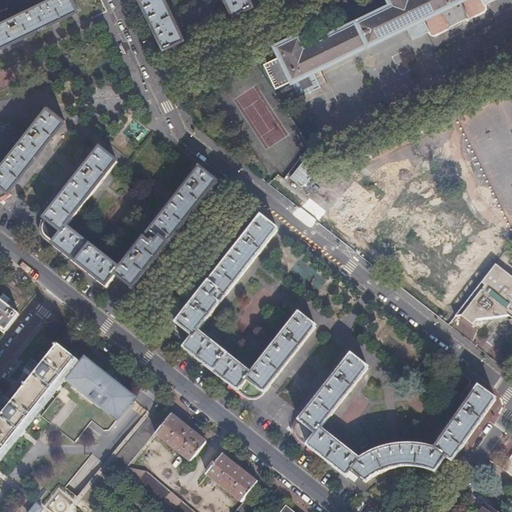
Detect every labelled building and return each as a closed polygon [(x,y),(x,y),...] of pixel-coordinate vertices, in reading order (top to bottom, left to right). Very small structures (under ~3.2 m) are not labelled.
[(63,119),(46,106),(0,163),(0,46),(76,9),(71,0),(41,0),(0,20),(0,196),(2,196),(3,195),(4,194),(5,193),(63,119)] [(138,0),(162,48),(181,38),(162,0),(225,0),(232,14),(251,4),(248,0),(138,0)] [(386,0),(388,3),(303,44),(297,31),(272,43),(277,54),(261,63),(274,88),(290,81),(298,96),(319,86),(312,71),(404,26),(410,39),(427,31),(421,18),(438,10),(445,23),(446,22),(448,26),(466,17),(464,13),(465,13),(458,0),(478,0),(481,5),(491,0),(386,0)] [(215,182),(197,168),(118,268),(66,226),(116,162),(98,148),(41,221),(40,222),(40,223),(40,224),(39,225),(39,226),(39,227),(39,229),(39,230),(40,231),(42,236),(105,286),(114,275),(131,289),(215,182)] [(297,312),(249,372),(198,331),(278,230),(259,216),(174,323),(191,336),(182,347),(246,398),(251,399),(252,399),(253,399),(255,398),(256,398),(257,397),(258,396),(259,396),(260,395),(314,326),(297,312)] [(482,284),(462,310),(472,317),(476,313),(478,312),(477,313),(504,310),(506,313),(504,313),(505,315),(506,316),(510,319),(511,320),(511,319),(511,300),(511,298),(511,280),(491,264),(478,280),(482,284)] [(0,328),(4,332),(19,313),(7,304),(11,298),(4,293),(0,297),(0,328)] [(71,378),(81,365),(76,363),(77,361),(60,346),(43,367),(36,376),(12,406),(5,415),(0,421),(0,458),(64,377),(64,378),(67,374),(71,378)] [(444,457),(451,461),(495,399),(477,385),(433,447),(430,446),(426,446),(423,445),(419,444),(415,444),(411,444),(408,444),(403,444),(399,444),(396,444),(393,445),(390,445),(386,446),(383,447),(380,448),(377,449),(373,450),(370,452),(366,453),(364,454),(361,456),(359,457),(357,458),(319,428),(366,367),(349,353),(295,422),(294,423),(294,424),(294,425),(293,426),(293,427),(293,428),(293,429),(293,431),(293,432),(294,433),(294,434),(295,435),(295,436),(345,476),(349,470),(363,481),(368,478),(372,475),(375,473),(379,472),(382,471),(385,470),(388,469),(392,468),(397,467),(401,466),(406,466),(411,466),(415,466),(419,467),(424,468),(428,469),(431,470),(434,471),(444,457)] [(26,369),(36,376),(43,367),(33,359),(26,369)] [(71,378),(69,381),(75,386),(74,387),(91,401),(92,399),(118,419),(133,399),(127,394),(128,393),(86,359),(81,365),(71,378)] [(0,401),(0,410),(5,415),(12,406),(3,398),(0,401)] [(155,434),(191,461),(206,443),(185,426),(171,414),(161,426),(155,434)] [(135,434),(132,437),(145,447),(150,440),(155,434),(161,426),(149,416),(135,434)] [(171,511),(194,511),(147,471),(128,467),(145,447),(132,437),(112,462),(165,506),(171,511)] [(511,451),(501,469),(511,477),(511,451)] [(242,502),(247,495),(257,483),(239,468),(222,455),(215,463),(208,472),(206,474),(242,502)] [(204,469),(208,472),(215,463),(211,461),(204,469)] [(254,511),(260,505),(247,495),(242,502),(237,509),(233,511),(254,511)]
